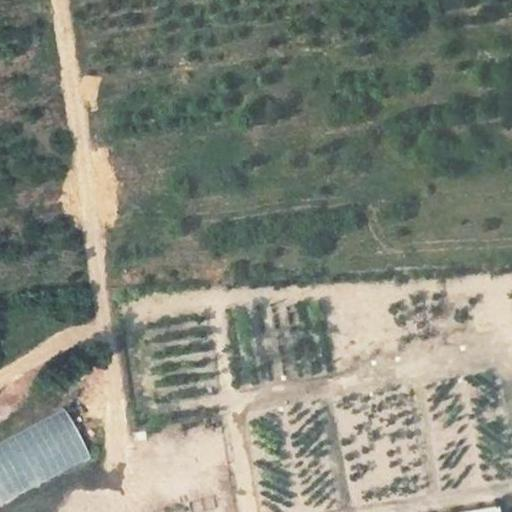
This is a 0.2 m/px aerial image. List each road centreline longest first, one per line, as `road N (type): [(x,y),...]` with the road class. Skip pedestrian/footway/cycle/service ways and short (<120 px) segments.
road 1 (track): [(112,511),(111,320),(60,0)]
road 2 (track): [(0,377),(111,320)]
